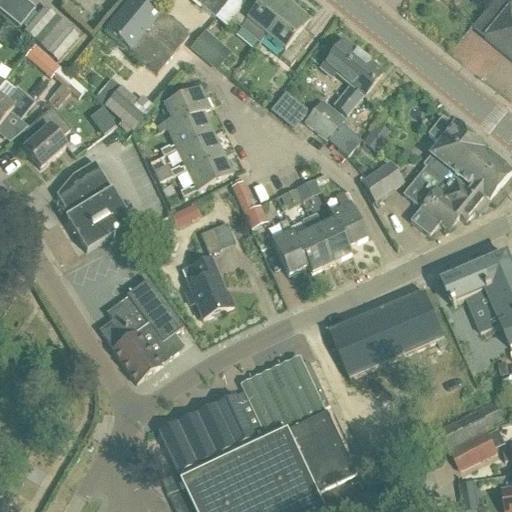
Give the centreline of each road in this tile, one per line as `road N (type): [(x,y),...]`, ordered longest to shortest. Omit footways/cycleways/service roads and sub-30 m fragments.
road 1 (residential): [(399,276),(223,360),(134,417)]
road 2 (residential): [(134,417),(0,205)]
road 3 (residential): [(399,276),(351,189),(234,106)]
road 4 (secondary): [(511,134),(348,0)]
road 5 (residential): [(511,223),(399,276)]
